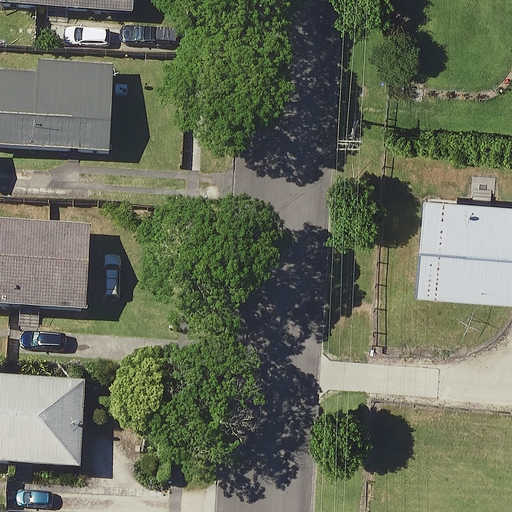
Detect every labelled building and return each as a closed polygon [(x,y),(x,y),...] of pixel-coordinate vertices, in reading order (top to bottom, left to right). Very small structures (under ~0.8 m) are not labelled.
[(0,0),(0,8),(123,16),(123,0),(0,0)] [(0,149),(100,156),(105,80),(0,72),(0,149)] [(511,196),(418,189),(410,284),(511,292),(511,196)] [(81,222),(0,217),(0,307),(76,312),(81,222)] [(76,383),(0,377),(0,465),(71,470),(76,383)]
